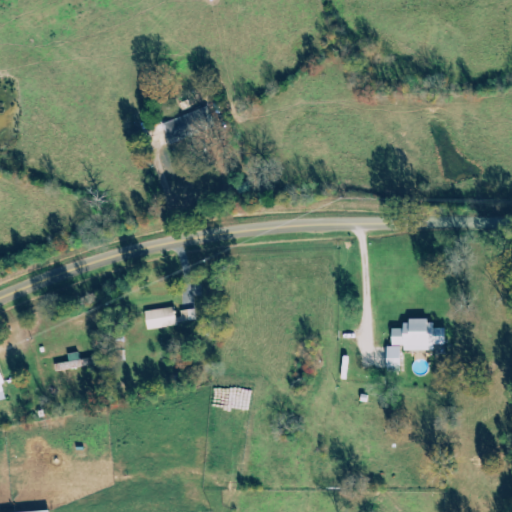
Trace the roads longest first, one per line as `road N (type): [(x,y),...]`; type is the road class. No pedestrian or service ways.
road 1 (tertiary): [(0,297),(64,268),(197,233),(375,224)]
road 2 (residential): [(375,224),(511,239)]
